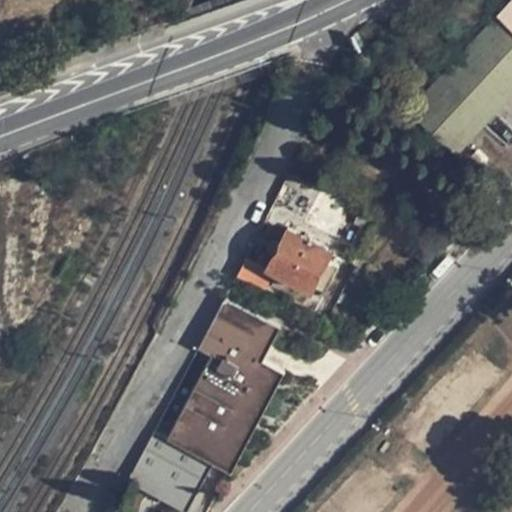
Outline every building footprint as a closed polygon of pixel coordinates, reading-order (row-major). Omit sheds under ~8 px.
[(511,0),(498,14),(511,26),(511,0)] [(410,110),(456,153),(511,91),(511,33),(495,18),(410,110)] [(0,273),(45,255),(30,218),(0,229),(0,273)] [(288,227),(267,267),(273,270),(310,289),(315,280),(321,284),(333,261),(326,258),(331,249),(288,227)] [(265,287),(273,270),(267,267),(246,256),(237,274),(265,287)] [(154,430),(127,480),(187,511),(213,461),(231,471),(284,370),(263,359),(280,325),(225,296),(198,347),(199,347),(211,354),(167,437),(155,430),(154,430)] [(199,347),(155,430),(167,437),(211,354),(199,347)]
